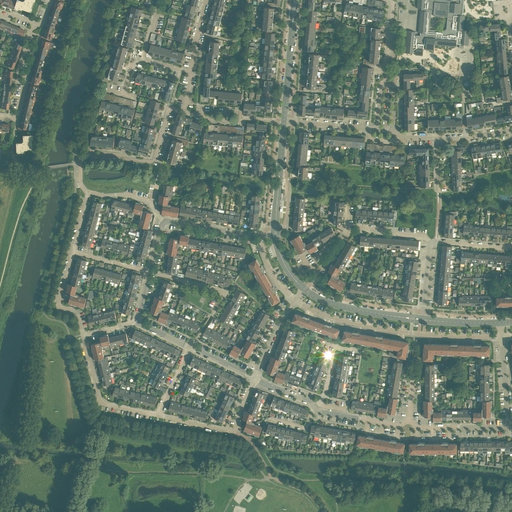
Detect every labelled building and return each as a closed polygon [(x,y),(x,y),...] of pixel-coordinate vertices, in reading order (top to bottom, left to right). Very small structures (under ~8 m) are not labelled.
[(11,0),(9,0),(8,7),(13,9),(16,2),(11,0)] [(16,0),(16,2),(13,9),(17,10),(18,9),(21,10),(21,9),(22,10),(22,9),(22,10),(23,10),(30,12),(33,5),(32,5),(33,2),(34,2),(34,0),(24,0),(25,0),(26,2),(26,3),(26,4),(24,5),(23,5),(23,4),(21,4),(21,2),(21,1),(20,1),(18,0),(16,0)] [(420,11),(419,25),(430,26),(431,14),(433,14),(433,16),(447,17),(448,14),(462,16),(462,13),(463,14),(463,13),(462,13),(463,4),(464,4),(463,4),(463,2),(464,2),(464,1),(463,1),(448,0),(417,0),(417,8),(423,9),(423,11),(420,11)] [(51,7),(51,8),(53,8),(54,7),(61,10),(63,3),(56,1),(54,6),(52,5),(51,7)] [(309,1),(308,11),(314,11),(314,7),(317,7),(317,5),(314,4),(315,1),(309,1)] [(188,4),(186,10),(195,12),(197,7),(191,5),(188,4)] [(49,12),(49,13),(51,14),(52,13),(59,16),(61,10),(54,7),(53,8),(52,12),(50,11),(49,12)] [(131,7),(130,12),(144,15),(144,14),(142,13),(143,10),(131,7)] [(211,11),(211,14),(222,17),(223,12),(209,9),(209,10),(211,11)] [(195,12),(186,10),(184,16),(193,18),(195,12)] [(47,18),(47,19),(49,20),(50,19),(57,22),(59,16),(52,13),(51,14),(50,18),(48,17),(47,18)] [(448,14),(447,17),(446,29),(444,31),(436,30),(434,45),(456,47),(456,43),(460,43),(459,48),(464,48),(464,45),(468,45),(469,37),(469,31),(463,30),(465,16),(464,16),(462,16),(448,14)] [(129,16),(128,21),(141,25),(142,23),(139,22),(140,19),(129,16)] [(182,17),(181,23),(190,25),(191,20),(182,17)] [(209,20),(208,23),(219,26),(220,21),(207,18),(206,20),(209,20)] [(45,24),(45,25),(47,26),(48,25),(55,28),(57,22),(50,19),(49,20),(48,24),(46,23),(45,24)] [(7,23),(4,31),(10,33),(13,26),(7,23)] [(43,30),(43,31),(45,32),(46,31),(53,34),(55,28),(48,25),(47,26),(46,30),(44,29),(43,30)] [(430,26),(419,25),(418,33),(420,33),(420,36),(415,36),(415,32),(406,31),(405,35),(407,35),(406,42),(405,42),(405,46),(406,46),(405,49),(404,49),(404,53),(412,54),(412,52),(415,53),(415,55),(423,56),(423,47),(425,48),(425,50),(431,50),(431,53),(434,53),(434,45),(436,30),(430,30),(430,26)] [(13,26),(10,33),(16,35),(19,28),(13,26)] [(126,26),(125,30),(139,34),(139,33),(139,32),(137,31),(137,29),(126,26)] [(218,31),(204,27),(204,29),(206,30),(206,33),(217,36),(218,31)] [(19,28),(16,35),(22,38),(25,31),(19,28)] [(371,28),(370,39),(380,40),(380,36),(385,36),(385,33),(383,33),(380,33),(381,28),(371,28)] [(42,35),(41,37),(44,38),(44,37),(51,40),(53,34),(46,31),(45,32),(44,36),(42,35)] [(187,36),(178,34),(176,40),(185,42),(187,36)] [(124,35),(123,40),(136,43),(137,42),(137,41),(134,41),(135,38),(124,35)] [(204,52),(204,53),(218,54),(219,42),(220,40),(213,39),(213,42),(210,42),(210,46),(208,46),(207,50),(209,50),(209,53),(204,52)] [(371,40),(370,51),(380,52),(380,47),(382,48),(383,43),(380,43),(381,40),(380,40),(370,39),(370,40),(371,40)] [(38,46),(38,47),(41,48),(41,47),(48,49),(52,50),(54,43),(50,42),(43,40),(41,46),(39,45),(38,46)] [(15,42),(13,48),(20,50),(23,44),(15,42)] [(119,45),(116,56),(113,67),(112,67),(109,78),(118,81),(119,77),(124,78),(124,75),(120,74),(121,70),(122,70),(123,66),(125,67),(127,63),(124,62),(126,55),(128,56),(129,52),(127,51),(128,48),(119,45)] [(151,57),(153,58),(156,46),(151,45),(148,54),(152,55),(151,57)] [(156,56),(159,57),(162,48),(156,46),(153,58),(155,58),(156,56)] [(37,52),(37,53),(39,54),(39,53),(47,55),(48,49),(41,47),(41,48),(39,52),(37,51),(37,52)] [(13,48),(11,54),(18,56),(20,50),(13,48)] [(167,59),(170,60),(173,51),(167,49),(164,61),(166,61),(167,59)] [(380,52),(370,51),(369,62),(367,62),(367,59),(363,59),(363,65),(375,66),(376,63),(379,63),(379,59),(381,59),(382,55),(380,54),(380,55),(379,55),(380,52)] [(178,52),(175,64),(177,64),(178,62),(182,63),(184,54),(178,52)] [(35,58),(35,59),(37,60),(37,59),(45,61),(47,55),(39,53),(39,54),(38,58),(35,57),(35,58)] [(11,54),(8,60),(16,62),(18,56),(11,54)] [(33,64),(33,65),(36,66),(36,65),(43,67),(45,61),(37,59),(37,60),(36,64),(34,63),(33,64)] [(16,62),(8,60),(6,66),(13,68),(16,62)] [(32,70),(32,71),(34,72),(34,71),(42,73),(43,67),(36,65),(36,66),(34,70),(32,69),(32,70)] [(30,77),(30,78),(32,78),(32,77),(40,79),(42,73),(34,71),(34,72),(33,76),(30,75),(30,77)] [(135,82),(141,83),(144,72),(142,71),(141,74),(137,73),(135,82)] [(146,85),(152,86),(155,75),(153,74),(152,77),(149,76),(146,85)] [(423,74),(414,74),(414,80),(416,80),(417,83),(419,83),(419,80),(423,80),(423,79),(423,76),(423,74)] [(499,77),(501,88),(510,86),(510,83),(511,82),(511,78),(509,79),(509,75),(499,77)] [(29,82),(28,84),(31,84),(31,83),(38,85),(40,79),(32,77),(32,78),(31,82),(29,82)] [(158,85),(167,87),(169,81),(160,79),(158,85)] [(167,87),(166,91),(172,92),(175,83),(169,81),(167,87)] [(316,83),(305,82),(305,85),(307,85),(307,88),(304,88),(303,91),(322,92),(322,87),(319,87),(319,89),(316,89),(316,83)] [(26,91),(26,92),(29,93),(29,92),(36,93),(38,87),(30,85),(29,91),(27,90),(26,91)] [(506,99),(509,99),(511,98),(511,96),(511,94),(511,93),(511,89),(511,90),(510,86),(501,88),(503,100),(506,99)] [(172,92),(166,91),(164,100),(170,102),(172,92)] [(300,95),(300,104),(306,105),(306,102),(309,103),(309,100),(306,100),(306,95),(300,95)] [(103,113),(108,115),(112,101),(110,101),(110,100),(109,103),(106,102),(103,113)] [(151,100),(149,105),(161,109),(161,107),(159,106),(160,102),(151,100)] [(362,102),(362,111),(368,112),(368,102),(359,101),(359,102),(362,102)] [(113,116),(118,117),(121,103),(120,103),(119,103),(119,105),(116,105),(113,116)] [(130,106),(127,119),(132,121),(135,110),(132,109),(132,106),(133,103),(130,103),(129,106),(130,106)] [(122,118),(127,119),(130,106),(129,106),(129,105),(128,108),(125,107),(122,118)] [(149,105),(148,111),(157,114),(158,110),(160,111),(161,109),(149,105)] [(148,111),(146,117),(158,120),(158,118),(156,117),(157,114),(148,111)] [(177,115),(175,124),(181,126),(182,122),(183,116),(177,115)] [(192,119),(183,116),(182,122),(191,125),(191,121),(192,119)] [(158,120),(146,117),(145,122),(154,125),(155,121),(157,122),(158,120)] [(195,122),(191,121),(191,125),(189,131),(195,132),(198,120),(196,120),(195,122)] [(199,121),(198,120),(195,132),(200,134),(203,124),(199,123),(199,121)] [(18,127),(17,129),(20,129),(28,130),(29,124),(21,122),(21,123),(20,127),(18,127)] [(181,126),(175,124),(172,134),(178,135),(179,131),(181,132),(182,130),(180,129),(181,126)] [(146,127),(144,132),(156,135),(156,134),(154,133),(155,129),(146,127)] [(203,144),(209,144),(210,130),(208,130),(208,133),(204,132),(204,134),(202,134),(200,142),(204,142),(203,144)] [(20,143),(15,143),(16,153),(20,153),(20,151),(23,151),(23,153),(24,153),(24,151),(24,150),(25,150),(26,150),(28,150),(33,150),(33,143),(33,142),(31,142),(31,139),(32,139),(32,135),(22,135),(22,140),(23,140),(24,140),(25,142),(25,143),(25,144),(24,145),(23,145),(22,145),(20,144),(20,143)] [(171,148),(170,151),(179,154),(182,142),(184,143),(184,145),(187,146),(189,141),(177,137),(176,140),(173,139),(172,144),(170,143),(169,147),(171,148)] [(141,144),(140,147),(149,150),(152,140),(146,139),(144,145),(141,144)] [(125,149),(129,150),(130,144),(131,145),(132,141),(126,140),(122,151),(125,152),(125,149)] [(496,140),(494,141),(496,155),(501,154),(502,157),(505,156),(502,148),(501,148),(500,142),(497,143),(496,140)] [(129,150),(138,153),(140,147),(131,145),(130,144),(129,150)] [(140,147),(138,153),(148,155),(149,150),(140,147)] [(451,151),(451,156),(461,156),(461,153),(464,152),(464,150),(463,147),(452,148),(452,151),(451,151)] [(179,154),(170,151),(169,155),(167,154),(166,158),(168,159),(167,162),(176,164),(179,154)] [(171,197),(163,195),(160,195),(159,203),(164,204),(162,214),(178,216),(179,208),(171,206),(171,205),(170,205),(168,204),(169,197),(171,197)] [(135,206),(132,214),(133,215),(134,212),(141,214),(141,216),(140,218),(141,218),(139,226),(148,228),(152,213),(142,210),(144,206),(143,206),(135,203),(135,206)] [(388,211),(388,220),(393,221),(393,220),(396,220),(396,219),(397,210),(394,210),(392,210),(392,212),(388,211)] [(331,228),(327,230),(332,238),(336,235),(335,234),(337,233),(335,230),(334,231),(331,228)] [(327,230),(323,232),(328,240),(332,238),(327,230)] [(323,232),(320,234),(324,242),(328,240),(323,232)] [(320,234),(316,237),(320,244),(324,242),(320,234)] [(167,254),(170,254),(179,256),(179,255),(176,255),(178,247),(179,247),(179,246),(179,244),(187,245),(187,247),(189,239),(189,236),(181,235),(180,240),(173,238),(170,238),(167,254)] [(306,250),(302,243),(303,242),(299,235),(291,240),(299,254),(306,250)] [(311,239),(313,241),(316,247),(320,244),(316,237),(311,239)] [(91,243),(83,240),(81,246),(81,247),(90,249),(90,248),(91,243)] [(318,249),(316,247),(313,241),(306,245),(305,243),(305,244),(308,248),(310,253),(318,249)] [(348,242),(346,246),(353,251),(356,247),(348,242)] [(346,246),(343,250),(351,255),(353,251),(346,246)] [(343,250),(341,254),(349,258),(351,255),(343,250)] [(341,254),(339,258),(347,262),(349,258),(341,254)] [(339,258),(337,262),(344,266),(347,262),(339,258)] [(250,263),(252,267),(254,270),(262,284),(269,297),(271,301),(273,304),(280,300),(278,297),(276,293),(274,294),(271,288),(272,287),(270,284),(272,283),(267,275),(266,276),(264,273),(263,274),(259,267),(260,267),(260,266),(258,263),(256,259),(250,263)] [(337,262),(334,266),(340,269),(342,271),(344,266),(337,262)] [(340,269),(334,266),(332,264),(328,272),(333,274),(332,274),(337,277),(336,276),(340,269)] [(185,276),(190,277),(193,268),(187,266),(185,276)] [(171,275),(172,275),(174,275),(178,276),(179,269),(176,269),(167,267),(167,272),(166,274),(171,275)] [(190,277),(196,279),(199,269),(193,268),(190,277)] [(196,279),(202,280),(204,271),(199,269),(196,279)] [(132,273),(131,277),(140,280),(141,275),(136,274),(137,272),(133,271),(132,273)] [(202,280),(207,282),(210,272),(204,271),(202,280)] [(207,282),(213,283),(215,274),(210,272),(207,282)] [(213,283),(218,285),(221,275),(215,274),(213,283)] [(327,283),(341,291),(346,283),(339,279),(338,277),(337,277),(332,274),(331,276),(327,283)] [(226,277),(224,286),(229,288),(231,282),(232,279),(232,278),(226,277)] [(80,287),(71,284),(69,284),(67,292),(71,293),(69,303),(84,307),(87,298),(78,296),(79,295),(77,295),(75,294),(77,287),(80,287)] [(237,290),(234,295),(242,300),(245,295),(237,290)] [(234,295),(231,300),(240,304),(242,300),(234,295)] [(511,305),(511,297),(511,299),(505,299),(505,297),(501,297),(501,296),(496,296),(496,305),(511,305)] [(166,323),(167,321),(170,312),(169,312),(168,314),(161,312),(162,310),(162,308),(161,308),(164,301),(166,301),(158,298),(156,297),(150,312),(153,313),(160,316),(158,320),(166,323)] [(231,300),(228,305),(237,309),(240,304),(231,300)] [(228,305),(225,310),(234,314),(237,309),(228,305)] [(262,311),(260,315),(267,319),(270,315),(265,313),(266,311),(263,309),(262,311)] [(225,310),(222,315),(231,319),(234,314),(225,310)] [(167,321),(172,323),(175,314),(170,312),(167,321)] [(303,316),(302,316),(295,313),(292,321),(337,337),(339,330),(332,327),(331,328),(324,326),(325,324),(321,323),(322,321),(314,318),(313,320),(310,319),(309,320),(302,318),(303,316)] [(172,323),(177,324),(180,316),(175,314),(172,323)] [(231,319),(222,315),(219,320),(228,325),(231,319)] [(260,315),(257,319),(265,323),(267,319),(260,315)] [(177,324),(182,326),(185,318),(180,316),(177,324)] [(182,326),(187,328),(190,320),(185,318),(182,326)] [(257,319),(255,323),(263,327),(265,323),(257,319)] [(187,328),(192,330),(195,321),(190,320),(187,328)] [(195,321),(192,330),(197,332),(198,330),(199,331),(200,328),(199,328),(200,323),(195,321)] [(253,321),(251,325),(253,327),(261,331),(263,327),(255,323),(253,321)] [(203,334),(208,337),(212,329),(207,327),(203,334)] [(253,327),(251,330),(258,335),(261,331),(253,327)] [(208,337),(212,340),(217,332),(212,329),(208,337)] [(131,338),(136,340),(140,332),(135,330),(135,331),(133,330),(131,330),(129,335),(132,337),(131,338)] [(251,330),(248,334),(256,339),(258,335),(251,330)] [(372,334),(368,333),(364,333),(363,334),(359,333),(359,335),(352,334),(352,332),(344,331),(342,340),(397,349),(398,349),(397,357),(406,358),(408,342),(401,341),(398,341),(399,340),(383,338),(382,339),(375,338),(376,336),(371,336),(372,334)] [(212,340),(217,343),(221,335),(217,332),(212,340)] [(248,334),(246,338),(254,343),(256,339),(248,334)] [(95,360),(98,359),(106,357),(104,357),(102,350),(103,349),(103,348),(102,346),(110,344),(110,346),(111,346),(109,338),(108,335),(100,337),(101,342),(95,344),(91,344),(95,360)] [(217,343),(222,345),(226,338),(221,335),(217,343)] [(222,345),(226,348),(231,340),(226,338),(222,345)] [(235,343),(231,351),(230,353),(237,357),(239,353),(245,356),(248,358),(256,344),(254,343),(246,338),(246,339),(248,340),(244,346),(243,346),(243,347),(242,347),(241,349),(235,345),(236,343),(235,343)] [(226,348),(231,351),(235,343),(231,340),(226,348)] [(432,344),(427,344),(424,344),(424,360),(433,360),(433,353),(489,355),(490,346),(481,346),(481,347),(474,347),(474,345),(470,345),(470,344),(462,343),(462,345),(458,345),(457,346),(450,346),(450,345),(434,344),(434,345),(432,344)] [(319,352),(321,353),(330,356),(331,352),(323,349),(321,348),(319,352)] [(176,349),(172,357),(171,360),(175,362),(177,359),(180,351),(176,349)] [(282,383),(283,381),(286,372),(285,372),(285,374),(277,372),(278,370),(278,368),(280,361),(283,361),(274,358),(272,357),(266,372),(276,376),(274,380),(282,383)] [(161,364),(159,368),(168,372),(170,367),(161,364)] [(208,373),(210,375),(214,366),(210,364),(206,373),(205,374),(207,375),(208,373)] [(218,378),(217,381),(221,383),(222,380),(224,376),(226,372),(222,370),(219,376),(218,378)] [(288,382),(293,384),(296,376),(291,374),(288,382)] [(151,379),(154,380),(162,384),(164,380),(156,376),(153,375),(152,376),(151,379)] [(188,376),(186,380),(194,384),(196,380),(188,376)] [(296,376),(293,384),(298,386),(301,378),(296,376)] [(111,378),(103,380),(104,385),(105,385),(106,387),(109,386),(108,384),(113,383),(111,378)] [(162,384),(154,380),(151,379),(149,383),(152,384),(156,386),(155,388),(158,389),(159,387),(160,388),(162,384)] [(186,380),(184,384),(192,388),(195,389),(197,385),(194,384),(186,380)] [(319,386),(311,383),(309,387),(313,389),(313,391),(315,392),(317,393),(319,386)] [(120,388),(118,397),(123,398),(125,389),(126,386),(121,384),(120,388)] [(184,384),(182,388),(190,392),(192,388),(184,384)] [(256,391),(254,395),(262,398),(265,399),(267,395),(264,394),(260,392),(260,390),(258,389),(257,391),(256,391)] [(221,397),(224,398),(232,402),(234,397),(223,392),(221,397)] [(379,405),(377,414),(377,415),(385,416),(386,412),(389,413),(395,414),(397,398),(396,398),(387,397),(390,397),(388,405),(387,406),(387,407),(387,409),(379,407),(379,405)] [(441,420),(441,419),(441,410),(441,413),(433,413),(433,411),(433,410),(432,409),(432,401),(434,401),(425,401),(424,401),(424,417),(430,417),(430,416),(433,416),(433,420),(441,420)] [(473,410),(473,419),(473,420),(481,420),(481,416),(484,416),(484,417),(490,417),(490,401),(489,401),(480,401),(483,401),(483,409),(481,410),(481,411),(481,413),(474,413),(474,410),(473,410)] [(222,402),(220,406),(228,410),(230,406),(222,402)] [(202,410),(200,419),(205,420),(206,419),(208,419),(209,416),(207,416),(207,415),(208,411),(202,410)] [(244,430),(254,434),(257,425),(255,424),(254,423),(253,422),(253,423),(251,422),(254,415),(256,416),(256,415),(248,412),(246,411),(243,419),(247,421),(247,423),(246,423),(244,430)] [(224,418),(216,414),(214,413),(212,417),(214,418),(223,422),(224,418)] [(266,433),(270,434),(273,425),(268,424),(266,424),(266,425),(264,432),(266,433)] [(257,425),(254,434),(259,435),(262,427),(257,425)] [(365,445),(379,448),(395,451),(403,452),(405,443),(397,442),(396,442),(396,443),(396,444),(389,442),(389,441),(385,440),(386,438),(382,438),(378,437),(377,439),(373,438),(373,439),(366,438),(366,437),(358,435),(357,444),(365,445)] [(409,444),(409,452),(409,453),(457,453),(457,444),(448,444),(448,445),(441,445),(441,444),(437,444),(437,442),(433,442),(429,442),(429,444),(425,444),(425,445),(418,445),(418,444),(409,444)]
